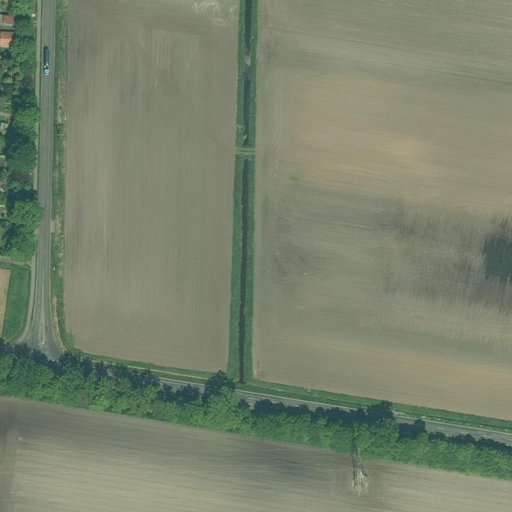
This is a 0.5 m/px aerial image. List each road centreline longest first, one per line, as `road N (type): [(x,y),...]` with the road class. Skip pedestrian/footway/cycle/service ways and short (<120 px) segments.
road 1 (tertiary): [(39,366),(511,440)]
road 2 (tertiary): [(48,0),(39,366)]
